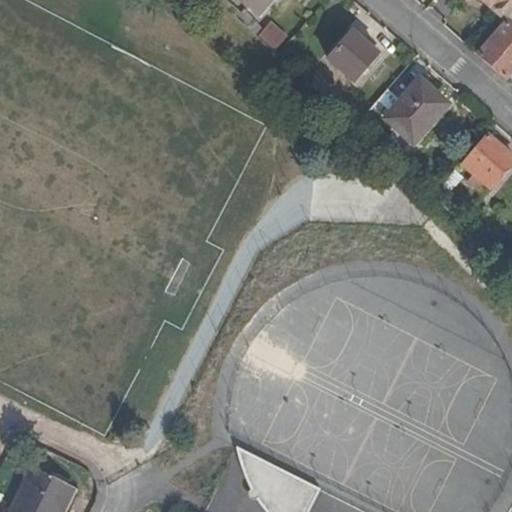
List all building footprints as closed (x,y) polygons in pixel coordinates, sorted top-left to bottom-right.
[(226,0),(214,0),(253,34),(258,29),(226,0)] [(511,0),(479,0),(478,2),(498,19),(511,3),(511,2),(511,0)] [(498,19),(500,21),(471,53),(500,78),(511,64),(511,3),(498,19)] [(258,29),(253,34),(272,52),(286,37),(267,19),(258,29)] [(372,52),(347,31),(325,55),(349,77),(372,52)] [(414,82),(398,101),(382,88),(352,122),(352,123),(367,136),(385,116),(409,138),(439,103),(414,82)] [(511,157),(484,135),(460,163),(487,186),(511,157)] [(458,176),(447,167),(427,189),(438,199),(458,176)] [(51,511),(64,485),(24,467),(3,511),(4,511),(51,511)]
